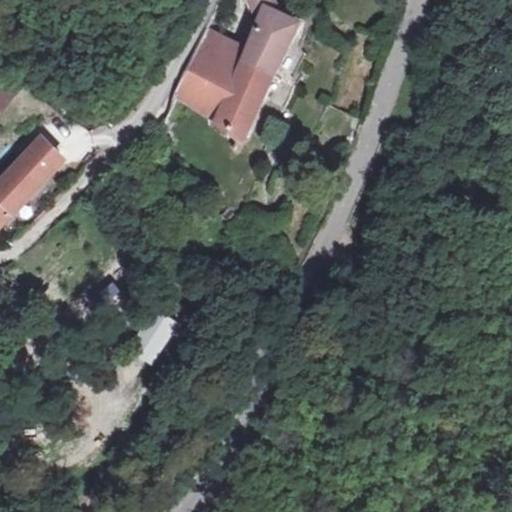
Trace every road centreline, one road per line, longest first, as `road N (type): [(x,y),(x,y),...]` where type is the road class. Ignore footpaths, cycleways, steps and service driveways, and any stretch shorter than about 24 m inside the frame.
road 1 (tertiary): [(416,0),(329,238),(243,421),(184,511)]
road 2 (residential): [(0,255),(148,107),(206,0)]
